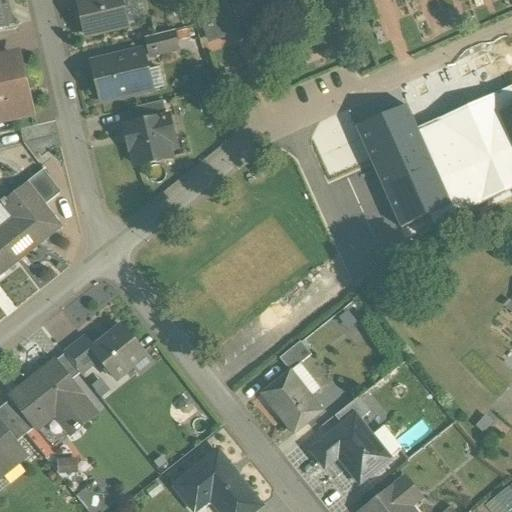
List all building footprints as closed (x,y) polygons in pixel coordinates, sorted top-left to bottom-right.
[(4,0),(0,0),(0,29),(11,27),(4,0)] [(120,0),(102,0),(84,4),(84,3),(77,5),(85,36),(127,26),(120,0)] [(225,6),(213,10),(223,38),(236,33),(225,6)] [(213,10),(201,15),(211,42),(223,38),(213,10)] [(173,33),(146,39),(150,58),(178,51),(173,33)] [(140,53),(92,65),(102,103),(145,93),(142,79),(146,78),(149,73),(147,68),(143,65),(140,53)] [(12,56),(0,58),(0,115),(8,113),(9,121),(32,115),(25,89),(20,90),(12,56)] [(511,87),(417,130),(452,207),(430,217),(435,228),(511,193),(511,146),(498,115),(511,109),(511,87)] [(162,103),(127,111),(131,127),(166,119),(162,103)] [(356,130),(401,230),(430,217),(452,207),(417,130),(407,108),(356,130)] [(511,109),(498,115),(511,146),(511,109)] [(131,127),(124,129),(129,151),(132,151),(136,167),(170,159),(166,143),(174,141),(168,118),(166,119),(131,127)] [(42,171),(26,184),(45,206),(60,194),(42,171)] [(45,206),(26,184),(4,202),(1,204),(4,208),(13,219),(0,229),(0,241),(18,263),(62,228),(45,206)] [(0,241),(0,277),(18,263),(0,241)] [(94,351),(93,352),(99,360),(116,381),(146,357),(123,328),(94,351)] [(85,339),(64,355),(80,374),(80,375),(99,360),(93,352),(94,351),(85,339)] [(281,356),(290,371),(314,356),(305,342),(281,356)] [(80,374),(64,355),(55,363),(70,382),(80,374)] [(474,356),(466,365),(501,396),(509,387),(474,356)] [(55,363),(11,398),(12,400),(35,428),(37,431),(55,416),(69,434),(75,430),(77,432),(80,429),(78,427),(94,415),(79,395),(80,394),(70,382),(55,363)] [(290,374),(262,396),(294,436),(322,413),(290,374)] [(35,428),(12,400),(4,407),(26,435),(35,428)] [(359,400),(335,418),(342,427),(355,416),(360,421),(370,413),(359,400)] [(4,407),(3,406),(0,408),(0,425),(15,444),(26,435),(4,407)] [(342,427),(312,452),(326,469),(339,459),(360,485),(391,461),(360,421),(355,416),(342,427)] [(0,425),(0,478),(26,458),(15,444),(0,425)] [(257,511),(263,508),(219,453),(174,488),(189,506),(205,494),(219,511),(257,511)] [(406,480),(364,511),(404,511),(401,508),(417,494),(406,480)] [(103,502),(106,509),(121,501),(109,481),(81,496),(89,510),(103,502)] [(491,511),(509,511),(511,511),(511,495),(509,491),(487,503),(491,511)]
